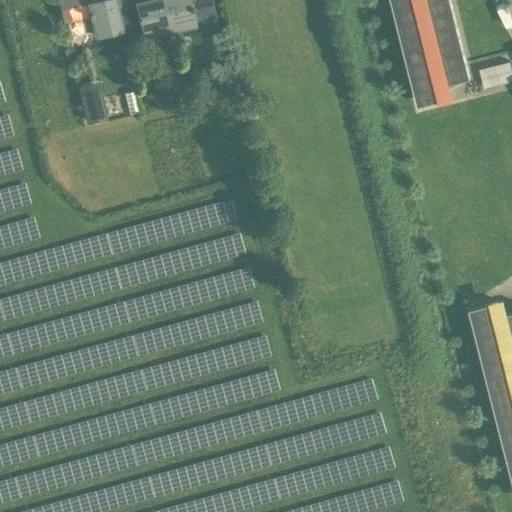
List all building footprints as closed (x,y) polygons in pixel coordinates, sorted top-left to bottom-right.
[(114,0),(87,0),(88,0),(83,1),(83,0),(59,0),(64,20),(91,13),(96,33),(121,27),(121,25),(114,0)] [(114,0),(121,25),(127,24),(131,37),(132,36),(144,33),(144,34),(145,34),(146,35),(146,36),(148,38),(150,39),(152,39),(154,39),(155,38),(156,38),(157,37),(158,36),(159,34),(159,33),(159,32),(159,29),(169,27),(162,0),(140,0),(136,1),(135,0),(114,0)] [(162,0),(169,27),(194,21),(188,0),(162,0)] [(209,0),(188,0),(194,21),(214,17),(209,0)] [(397,0),(423,102),(446,96),(442,82),(465,77),(445,0),(397,0)] [(134,44),(127,46),(132,69),(139,67),(134,44)] [(511,78),(511,57),(510,50),(479,59),(483,74),(465,79),(468,90),(511,78)] [(129,70),(122,71),(124,81),(131,79),(129,70)] [(88,120),(106,115),(100,91),(82,95),(88,120)] [(497,299),(474,305),(511,455),(511,310),(501,313),(497,299)]
